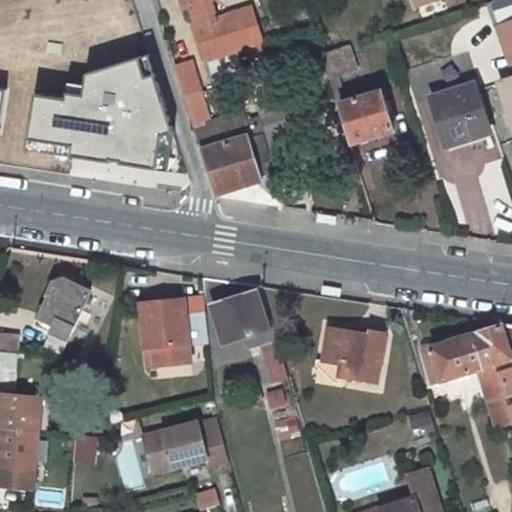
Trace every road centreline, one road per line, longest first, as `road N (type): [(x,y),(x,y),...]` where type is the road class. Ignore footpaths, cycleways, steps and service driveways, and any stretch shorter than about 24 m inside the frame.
road 1 (tertiary): [(214,243),(511,285)]
road 2 (unclassified): [(214,243),(146,0)]
road 3 (tertiary): [(0,213),(214,243)]
